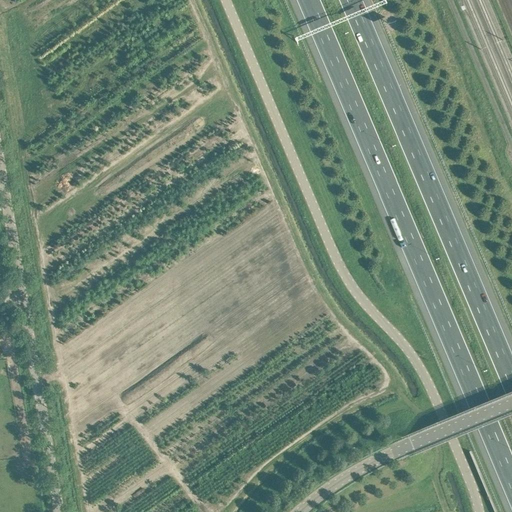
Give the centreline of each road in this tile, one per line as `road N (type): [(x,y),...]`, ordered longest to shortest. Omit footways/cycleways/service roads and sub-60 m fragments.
road 1 (unclassified): [(477,511),(426,376),(336,266),(224,0)]
road 2 (motorway): [(309,0),(511,483)]
road 3 (motorway): [(511,379),(351,0)]
road 4 (unclassified): [(60,511),(0,161)]
road 5 (unclassified): [(302,511),(364,467),(511,404)]
